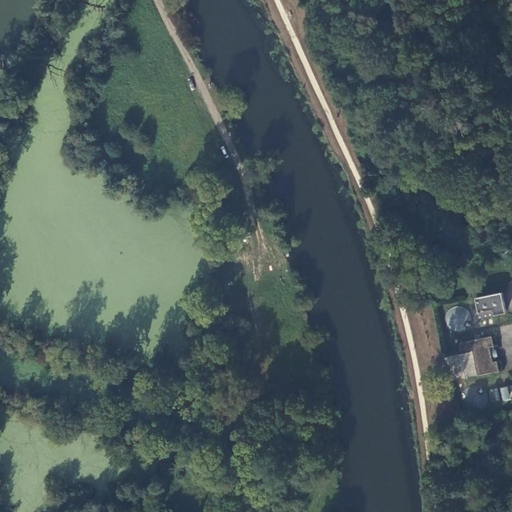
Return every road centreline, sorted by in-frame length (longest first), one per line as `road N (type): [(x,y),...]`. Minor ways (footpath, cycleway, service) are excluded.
road 1 (track): [(144,0),(243,193),(291,382)]
road 2 (track): [(62,0),(0,127)]
